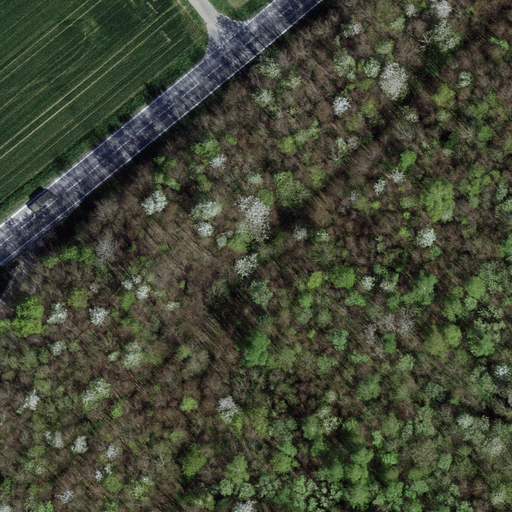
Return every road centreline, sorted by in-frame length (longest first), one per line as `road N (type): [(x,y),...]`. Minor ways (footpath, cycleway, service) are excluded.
road 1 (track): [(511,14),(224,319)]
road 2 (secondary): [(0,242),(289,0)]
road 3 (track): [(51,511),(224,319)]
road 4 (track): [(224,319),(158,511)]
